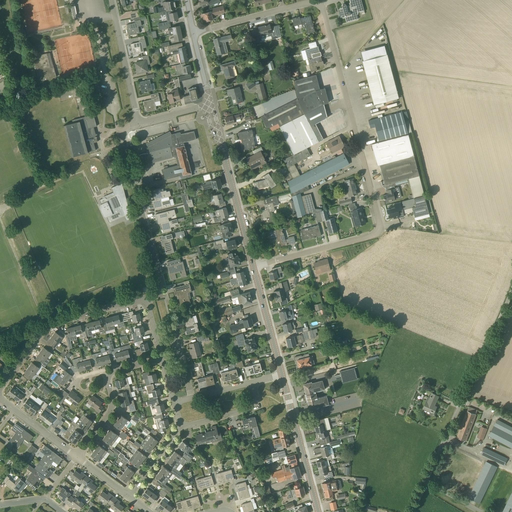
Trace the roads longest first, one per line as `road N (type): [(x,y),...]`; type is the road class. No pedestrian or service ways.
road 1 (unclassified): [(253,266),(380,228),(321,4)]
road 2 (unclassified): [(413,511),(511,294)]
road 3 (residential): [(146,298),(160,284),(118,133)]
road 4 (secondary): [(253,266),(209,104)]
road 5 (residential): [(15,367),(49,324),(146,298)]
road 6 (secondary): [(318,511),(282,375)]
